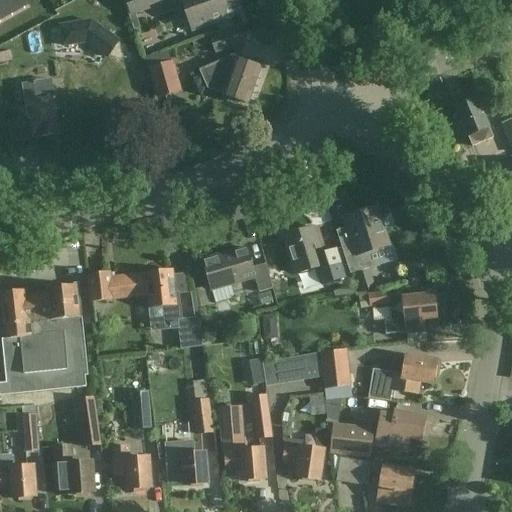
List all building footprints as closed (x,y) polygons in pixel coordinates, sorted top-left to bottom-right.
[(0,0),(0,19),(26,5),(26,6),(28,5),(25,0),(0,0)] [(160,0),(126,0),(132,14),(162,3),(160,0)] [(234,0),(183,0),(194,30),(239,13),(234,0)] [(63,46),(87,43),(107,58),(120,40),(93,20),(60,25),(63,46)] [(217,54),(241,45),(235,29),(211,38),(217,54)] [(182,92),(173,61),(172,62),(169,52),(143,59),(147,71),(148,71),(157,99),(182,92)] [(252,92),(253,92),(257,81),(257,80),(261,68),(238,60),(236,55),(199,72),(207,90),(248,104),(252,92)] [(54,99),(38,102),(35,83),(23,85),(28,120),(30,120),(34,139),(45,137),(50,140),(54,139),(58,135),(60,134),(57,117),(63,116),(65,113),(64,105),(61,103),(55,104),(54,99)] [(489,129),(490,128),(478,99),(454,109),(460,124),(457,125),(463,140),(469,137),(473,147),(494,139),(489,129)] [(511,106),(506,108),(511,120),(501,125),(511,150),(511,106)] [(511,168),(503,172),(511,193),(511,194),(511,168)] [(367,253),(389,245),(376,207),(345,218),(353,242),(342,246),(351,275),(372,268),(367,253)] [(322,254),(314,228),(286,236),(297,276),(318,269),(323,285),(344,278),(336,250),(322,254)] [(203,261),(212,290),(255,277),(259,293),(273,288),(266,264),(253,268),(247,248),(203,261)] [(182,320),(180,303),(177,304),(173,271),(160,272),(158,269),(152,270),(149,274),(146,274),(146,275),(111,279),(110,273),(88,276),(91,302),(148,295),(150,308),(164,306),(167,330),(178,328),(177,320),(182,320)] [(49,293),(38,294),(38,289),(0,293),(9,383),(0,383),(0,396),(86,387),(79,318),(80,318),(76,285),(60,287),(60,284),(48,286),(49,293)] [(391,305),(389,291),(368,295),(370,308),(391,305)] [(391,322),(385,323),(386,335),(424,331),(423,319),(436,317),(435,312),(437,312),(436,302),(434,302),(434,296),(403,298),(404,308),(390,309),(391,322)] [(200,324),(185,326),(187,348),(203,347),(200,324)] [(321,353),(324,389),(349,386),(346,350),(321,353)] [(263,362),(267,386),(322,376),(318,353),(263,362)] [(406,357),(403,376),(373,370),(368,399),(390,403),(392,389),(417,394),(419,381),(433,384),(434,378),(436,378),(437,369),(435,368),(436,362),(406,357)] [(261,361),(245,364),(249,388),(265,385),(261,361)] [(132,392),(135,428),(150,427),(148,391),(132,392)] [(271,436),(266,395),(252,397),(257,438),(271,436)] [(94,398),(78,400),(85,447),(100,445),(94,398)] [(193,402),(197,434),(214,432),(209,400),(193,402)] [(221,456),(226,455),(227,468),(243,467),(244,480),(265,478),(263,448),(244,449),(242,407),(218,409),(221,456)] [(377,431),(374,431),(373,447),(404,454),(408,437),(421,440),(422,435),(424,435),(426,425),(424,424),(425,419),(395,413),(395,416),(381,413),(377,431)] [(23,416),(26,451),(38,450),(36,415),(23,416)] [(373,447),(374,431),(375,429),(333,424),(330,447),(329,455),(371,460),(373,447)] [(320,448),(330,447),(328,429),(317,431),(320,448)] [(300,463),(298,477),(319,480),(323,449),(303,446),(304,441),(284,438),(285,448),(283,461),(300,463)] [(58,494),(71,493),(71,494),(93,492),(90,461),(71,463),(70,445),(56,446),(58,467),(56,467),(58,494)] [(149,457),(129,458),(128,446),(113,447),(116,477),(128,476),(129,489),(151,487),(149,457)] [(173,472),(185,471),(186,485),(208,483),(205,452),(184,454),(184,457),(172,458),(173,472)] [(0,488),(13,487),(14,498),(36,497),(33,466),(13,468),(12,456),(0,456),(0,488)] [(372,463),(340,457),(336,481),(367,487),(369,477),(372,463)] [(386,466),(372,463),(369,477),(381,479),(380,489),(382,489),(380,502),(407,507),(410,488),(413,489),(415,479),(412,478),(413,473),(386,468),(386,466)]
